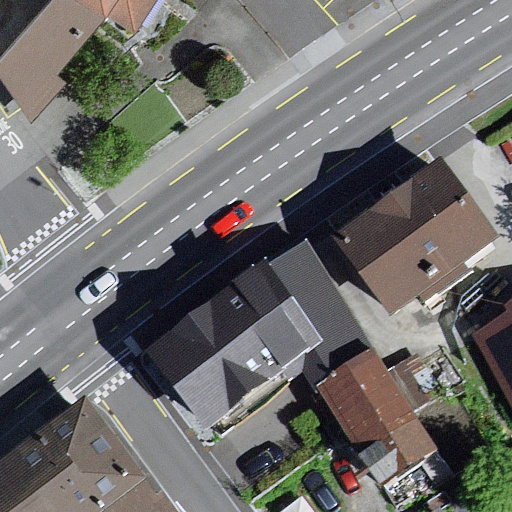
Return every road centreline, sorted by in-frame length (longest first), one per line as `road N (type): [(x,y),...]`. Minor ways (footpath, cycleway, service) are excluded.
road 1 (primary): [(511,1),(274,158),(84,300)]
road 2 (residential): [(212,511),(63,316)]
road 3 (residential): [(0,160),(84,300)]
